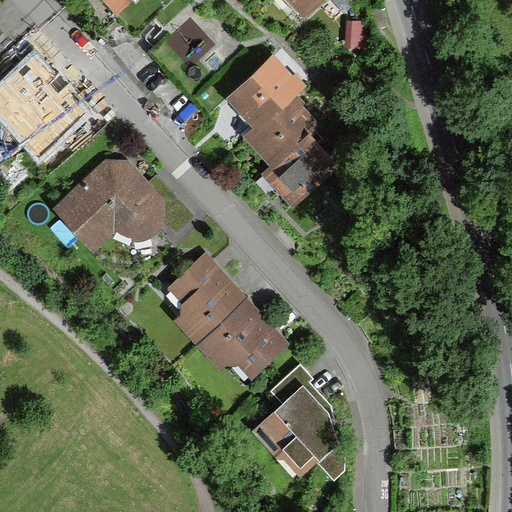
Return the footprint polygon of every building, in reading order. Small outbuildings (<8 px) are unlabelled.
[(139,0),(115,0),(128,12),(139,0)] [(298,0),(313,14),(327,0),(298,0)] [(26,52),(0,77),(0,142),(9,152),(25,136),(42,154),(77,119),(46,88),(53,80),(26,52)] [(235,96),(267,128),(301,94),(311,84),(279,53),(235,96)] [(259,133),(284,161),(319,129),(327,122),(301,94),(267,128),(259,133)] [(284,161),(273,170),(301,201),(347,159),(319,129),(284,161)] [(108,159),(55,205),(95,250),(124,223),(146,237),(172,217),(160,189),(128,159),(108,159)] [(197,346),(249,299),(206,253),(168,289),(182,304),(180,315),(174,321),(197,346)] [(291,345),(249,299),(197,346),(220,371),(225,366),(238,366),(252,381),(291,345)] [(314,381),(261,429),(300,472),(314,459),(332,479),(352,461),(341,448),(342,412),(314,381)]
